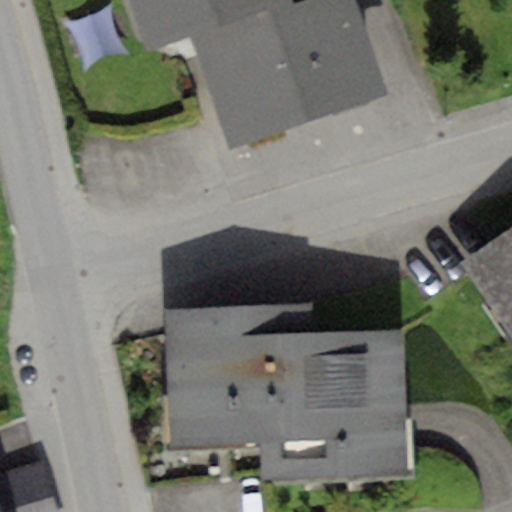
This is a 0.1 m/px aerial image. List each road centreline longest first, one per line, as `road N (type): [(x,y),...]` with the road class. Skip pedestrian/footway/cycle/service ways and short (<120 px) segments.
road 1 (residential): [(62,262),(511,142)]
road 2 (residential): [(62,262),(106,511)]
road 3 (residential): [(0,34),(62,262)]
